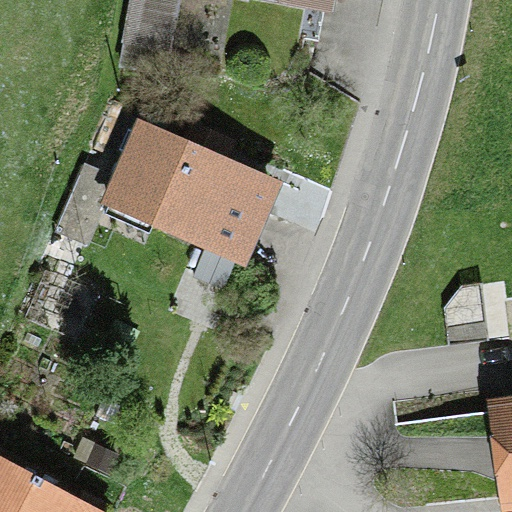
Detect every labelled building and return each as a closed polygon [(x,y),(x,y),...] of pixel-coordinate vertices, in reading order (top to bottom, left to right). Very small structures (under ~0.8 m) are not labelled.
[(179,0),(135,0),(127,43),(170,51),(179,0)] [(276,0),(329,10),(331,0),(276,0)] [(232,141),(201,127),(191,149),(140,127),(116,181),(108,201),(236,256),(268,183),(222,163),(232,141)] [(108,201),(116,181),(86,168),(59,230),(67,234),(29,320),(51,330),(108,201)] [(511,406),(499,409),(510,499),(511,498),(511,406)] [(91,511),(0,463),(0,511),(91,511)]
